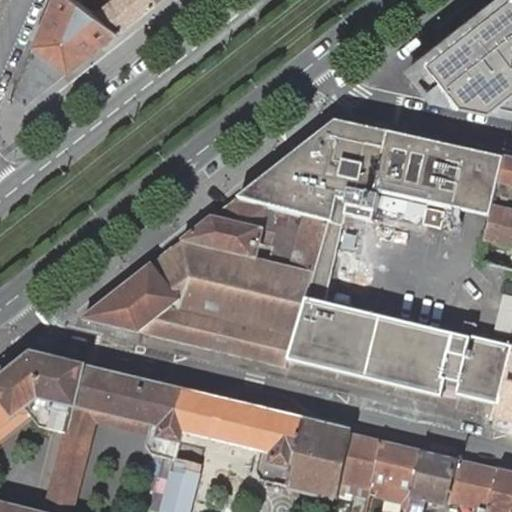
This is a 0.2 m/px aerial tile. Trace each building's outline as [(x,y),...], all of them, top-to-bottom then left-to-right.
[(71,71),(120,32),(105,17),(101,13),(88,0),(53,0),(37,37),(71,71)] [(120,32),(159,1),(157,0),(116,0),(101,13),(105,17),(120,32)] [(511,0),(490,0),(465,20),(495,58),(511,41),(511,0)] [(465,20),(410,63),(409,64),(407,73),(408,78),(411,85),(417,90),(424,92),(484,105),(489,82),(495,58),(465,20)] [(489,82),(484,105),(509,111),(511,98),(511,87),(495,83),(489,82)] [(505,160),(337,123),(237,199),(239,199),(270,207),(294,212),(308,216),(330,221),(334,223),(341,201),(349,203),(348,207),(349,208),(357,209),(364,211),(376,213),(380,198),(375,196),(376,192),(491,218),(494,208),(497,196),(500,184),(505,160)] [(511,161),(505,160),(500,184),(511,187),(511,161)] [(511,199),(511,187),(500,184),(497,196),(511,199)] [(239,199),(237,199),(215,216),(185,240),(257,258),(261,242),(264,228),(270,207),(239,199)] [(307,300),(290,358),(441,394),(442,392),(444,380),(460,384),(458,396),(499,406),(511,352),(511,298),(504,297),(494,343),(471,338),(471,340),(455,336),(448,335),(325,305),(347,216),(349,208),(348,207),(349,203),(341,201),(334,223),(330,221),(315,272),(307,300)] [(511,248),(511,211),(507,210),(494,208),(491,218),(486,242),(483,253),(480,263),(488,265),(491,255),(493,244),(511,248)] [(294,267),(315,272),(330,221),(308,216),(294,212),(291,221),(306,225),(296,259),(274,253),(272,262),(294,267)] [(257,258),(185,240),(154,264),(183,300),(141,334),(287,369),(290,358),(307,300),(315,272),(294,267),(272,262),(257,258)] [(261,242),(257,258),(272,262),(274,253),(276,246),(271,245),(267,244),(261,242)] [(85,321),(141,334),(183,300),(154,264),(85,319),(85,321)] [(511,352),(499,406),(496,420),(511,423),(511,352)] [(0,511),(47,511),(64,444),(54,442),(36,511),(21,511),(0,506),(0,426),(16,414),(25,407),(41,426),(67,433),(71,414),(74,404),(82,371),(34,359),(0,385),(0,511)] [(191,397),(82,371),(74,404),(98,410),(154,424),(151,434),(148,447),(153,456),(176,461),(180,442),(183,431),(191,397)] [(304,424),(191,397),(183,431),(207,437),(263,451),(260,462),(258,474),(262,482),(288,488),(337,500),(341,484),(352,437),(304,424)] [(64,444),(47,511),(73,511),(95,421),(98,410),(74,404),(71,414),(67,433),(64,444)] [(154,424),(98,410),(95,421),(151,434),(154,424)] [(207,437),(183,431),(180,442),(176,461),(163,511),(188,511),(204,448),(207,437)] [(263,451),(207,437),(204,448),(260,462),(263,451)] [(383,443),(352,437),(341,484),(354,488),(353,495),(358,496),(359,489),(364,490),(362,497),(369,499),(371,491),(383,443)] [(424,454),(383,443),(371,491),(377,493),(379,484),(406,491),(404,500),(403,506),(410,509),(414,493),(424,454)] [(448,459),(424,454),(414,493),(410,509),(409,511),(423,511),(426,502),(437,505),(439,500),(448,459)] [(458,462),(448,459),(439,500),(448,502),(458,462)] [(490,511),(501,472),(458,462),(448,502),(469,507),(467,511),(474,511),(476,509),(490,511)] [(511,511),(511,475),(501,472),(490,511),(511,511)] [(379,484),(377,493),(389,496),(393,497),(404,500),(406,491),(379,484)]
